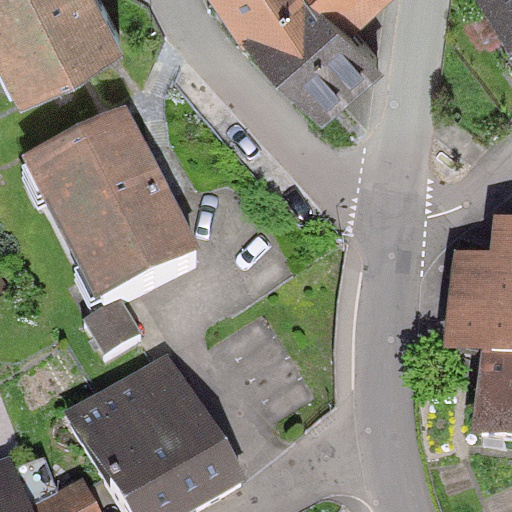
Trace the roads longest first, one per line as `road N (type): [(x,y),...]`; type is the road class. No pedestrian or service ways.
road 1 (residential): [(185,0),(246,95),(391,245)]
road 2 (tertiary): [(391,245),(424,0)]
road 3 (tertiary): [(392,434),(391,245)]
road 4 (residential): [(392,434),(258,511)]
road 5 (residential): [(511,156),(391,245)]
